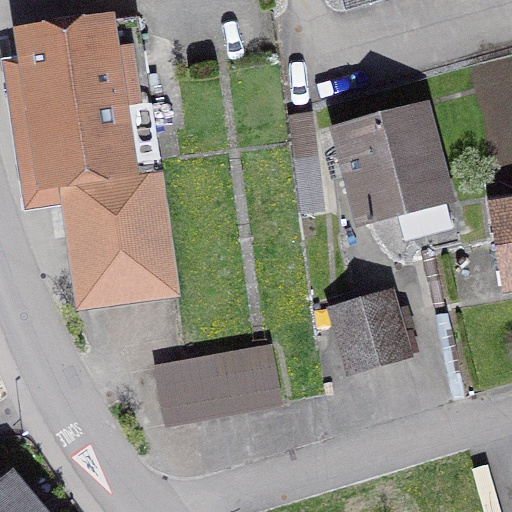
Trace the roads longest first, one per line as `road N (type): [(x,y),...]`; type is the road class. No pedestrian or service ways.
road 1 (residential): [(181,511),(511,409)]
road 2 (tertiary): [(148,511),(63,392),(0,243)]
